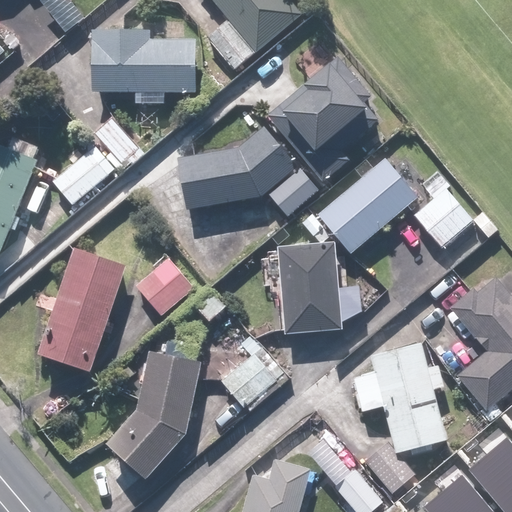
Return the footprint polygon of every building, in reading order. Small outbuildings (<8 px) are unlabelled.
[(216,0),(234,21),(211,39),(238,71),(260,52),(305,14),(293,0),(216,0)] [(100,90),(140,91),(140,103),(168,104),(169,92),(201,94),(203,41),(155,39),(155,30),(102,28),(102,40),(100,90)] [(338,140),(377,106),(372,100),(377,95),(341,54),(297,93),(270,117),(328,183),(355,159),(338,140)] [(112,115),(96,129),(126,161),(141,147),(112,115)] [(374,123),(355,139),(367,153),(386,137),(374,123)] [(192,210),(231,203),(234,215),(249,212),(247,200),(272,196),(289,216),(321,189),(303,167),(267,125),(240,148),(183,158),(192,210)] [(0,130),(0,261),(3,263),(47,149),(0,130)] [(92,150),(57,181),(78,205),(113,174),(92,150)] [(389,156),(322,214),(356,253),(423,196),(389,156)] [(423,184),(435,197),(415,215),(445,249),(477,221),(449,189),(453,186),(439,170),(423,184)] [(366,286),(343,286),(342,243),(283,244),(285,332),(347,330),(346,320),(366,313),(366,286)] [(79,249),(44,354),(97,372),(132,266),(79,249)] [(155,265),(158,269),(139,285),(165,317),(198,289),(171,258),(168,254),(155,265)] [(461,375),(491,410),(511,392),(511,291),(496,272),(454,307),(491,350),(461,375)] [(193,303),(210,323),(216,318),(225,328),(238,317),(213,287),(193,303)] [(114,443),(153,478),(193,434),(207,361),(201,360),(203,346),(172,340),(169,354),(154,351),(143,412),(114,443)] [(231,355),(240,365),(223,380),(248,408),(281,380),(256,351),(247,341),(231,355)] [(426,342),(376,355),(380,370),(357,376),(366,411),(390,405),(402,452),(415,449),(416,454),(436,449),(435,444),(452,439),(439,389),(448,387),(442,365),(433,367),(426,342)] [(472,469),(508,511),(511,511),(511,439),(510,437),(472,469)] [(354,472),(327,440),(310,454),(358,511),(374,511),(387,502),(359,468),(354,472)] [(392,442),(368,462),(396,493),(419,473),(392,442)] [(258,474),(247,511),(304,511),(316,469),(280,459),(274,479),(258,474)] [(422,511),(423,511),(488,511),(460,478),(422,511)]
